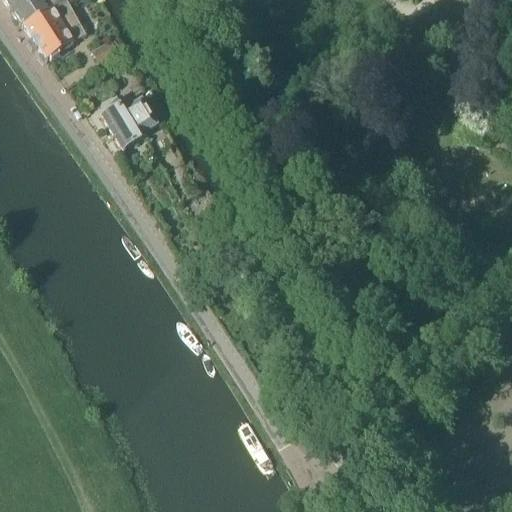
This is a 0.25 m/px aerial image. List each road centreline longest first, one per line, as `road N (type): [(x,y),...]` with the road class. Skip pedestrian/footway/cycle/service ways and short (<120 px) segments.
road 1 (tertiary): [(309,486),(0,20)]
road 2 (unclassified): [(309,486),(366,446),(511,313)]
